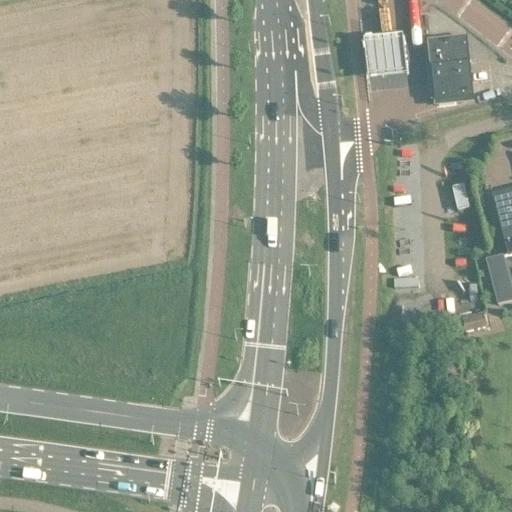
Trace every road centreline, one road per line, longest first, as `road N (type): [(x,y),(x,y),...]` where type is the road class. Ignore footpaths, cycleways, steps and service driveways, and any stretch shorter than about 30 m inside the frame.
road 1 (primary): [(313,472),(334,325),(331,127),(315,0)]
road 2 (primary): [(265,0),(270,221),(254,439)]
road 3 (secondary): [(254,439),(0,399)]
road 4 (secondary): [(0,454),(247,492)]
